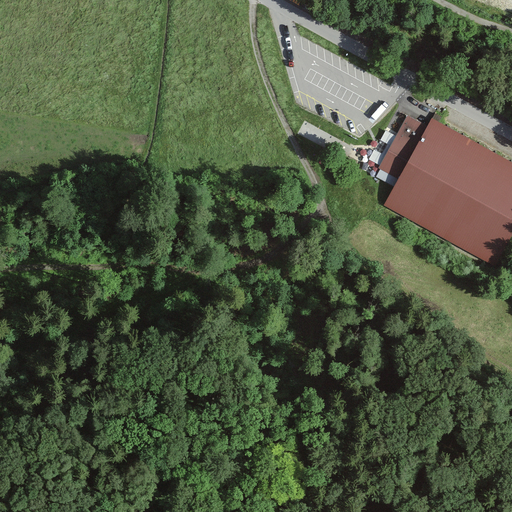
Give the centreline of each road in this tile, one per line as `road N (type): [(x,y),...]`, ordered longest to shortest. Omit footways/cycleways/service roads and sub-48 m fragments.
road 1 (track): [(0,269),(220,275),(272,263),(317,212)]
road 2 (tertiary): [(270,0),(511,132)]
road 3 (track): [(317,212),(317,195),(260,67),(252,0)]
